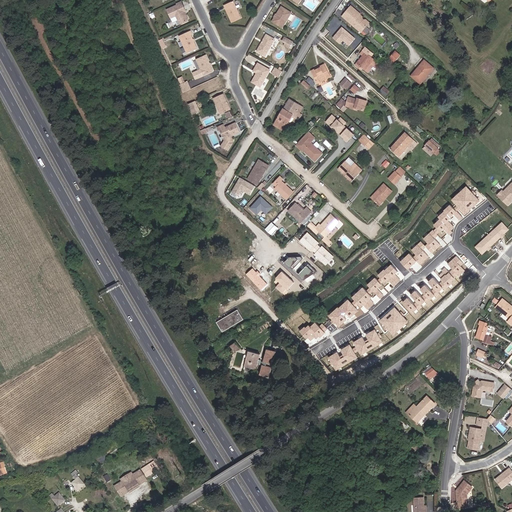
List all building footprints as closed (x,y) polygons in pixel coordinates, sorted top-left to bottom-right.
[(339,16),(356,31),(363,23),(354,15),(355,14),(346,7),(339,16)] [(223,12),(231,29),(240,25),(232,8),(223,12)] [(275,23),(272,27),(282,33),(291,18),(281,12),(276,19),(277,20),(275,23)] [(185,29),(187,28),(184,21),(183,22),(182,20),(184,20),(185,19),(182,13),(177,15),(176,13),(166,18),(169,26),(175,24),(177,28),(178,27),(180,31),(185,29)] [(349,45),(354,38),(341,27),(332,38),(339,43),(342,40),(349,45)] [(354,48),(361,40),(358,37),(351,45),(354,48)] [(179,44),(187,61),(196,56),(190,43),(191,42),(190,38),(179,44)] [(266,39),(263,45),(265,46),(263,49),(262,48),(257,56),(265,61),(275,44),(266,39)] [(293,47),(285,42),(283,47),(286,48),(285,51),(290,53),(293,47)] [(359,51),(351,62),(353,64),(352,65),(358,70),(359,68),(361,70),(369,60),(359,51)] [(397,57),(391,52),(385,59),(389,63),(390,64),(396,70),(398,67),(392,62),(397,57)] [(420,62),(408,78),(417,85),(429,70),(420,62)] [(213,78),(206,63),(197,67),(201,77),(194,80),(196,86),(213,78)] [(326,64),(321,66),(321,67),(317,69),(317,68),(313,70),(319,81),(331,76),(326,64)] [(257,81),(256,80),(252,87),(260,92),(270,75),(258,69),(254,76),(257,78),(258,79),(257,81)] [(278,82),(282,76),(276,72),(272,79),(278,82)] [(310,76),(307,80),(313,86),(316,82),(310,76)] [(344,83),(349,87),(352,84),(347,79),(344,83)] [(311,86),(305,80),(302,83),(308,89),(311,86)] [(356,83),(351,89),(356,93),(361,88),(356,83)] [(390,92),(385,87),(381,92),(387,97),(390,92)] [(187,90),(179,93),(183,100),(190,97),(187,90)] [(291,98),(285,109),(295,114),(290,121),(293,123),(291,127),(292,128),(298,118),(301,119),(304,115),(301,113),(305,107),(291,98)] [(337,105),(342,108),(348,102),(343,98),(337,105)] [(365,111),(368,102),(359,99),(359,100),(351,98),(348,106),(357,109),(357,108),(365,111)] [(213,105),(221,121),(230,116),(223,100),(213,105)] [(200,118),(196,108),(189,111),(190,113),(194,121),(200,118)] [(291,127),(293,123),(290,121),(295,114),(285,109),(275,125),(288,133),(291,127)] [(333,113),(327,122),(341,132),(349,122),(341,116),(340,118),(333,113)] [(343,135),(351,142),(358,134),(350,127),(343,135)] [(221,136),(226,146),(226,147),(223,153),(229,156),(234,147),(233,144),(232,144),(231,142),(241,137),(237,129),(226,134),(224,131),(218,134),(219,137),(221,136)] [(407,133),(392,150),(399,157),(408,147),(412,150),(418,143),(407,133)] [(293,146),(297,151),(309,138),(305,134),(293,146)] [(364,146),(369,141),(365,137),(360,143),(364,146)] [(309,138),(297,151),(299,153),(301,152),(312,162),(319,155),(308,144),(312,140),(309,138)] [(373,144),(369,141),(364,146),(368,149),(373,144)] [(430,141),(426,146),(427,146),(434,153),(435,153),(441,146),(436,142),(434,144),(430,141)] [(427,146),(425,149),(432,155),(434,153),(427,146)] [(384,170),(389,165),(385,161),(380,166),(384,170)] [(265,167),(260,163),(258,167),(255,165),(246,180),(255,186),(265,167)] [(338,169),(343,174),(344,175),(343,177),(349,183),(357,175),(349,168),(343,163),(338,169)] [(349,168),(357,175),(360,171),(352,164),(349,168)] [(401,167),(390,178),(395,183),(406,172),(401,167)] [(277,179),(271,186),(274,189),(272,191),(284,201),(290,195),(279,184),(280,182),(277,179)] [(511,181),(503,191),(503,192),(499,197),(506,204),(511,197),(511,181)] [(372,196),(380,204),(386,198),(387,198),(393,192),(383,183),(372,196)] [(268,214),(275,205),(260,195),(251,208),(259,214),(262,209),(268,214)] [(289,210),(302,222),(312,211),(307,207),(304,210),(303,209),(303,210),(301,208),(301,207),(296,202),(289,210)] [(311,214),(304,223),(306,224),(313,215),(311,214)] [(339,221),(331,214),(321,225),(319,223),(315,227),(325,236),(339,221)] [(503,222),(490,235),(497,243),(511,230),(503,222)] [(272,224),(267,229),(272,233),(277,228),(272,224)] [(333,256),(307,233),(299,241),(325,265),(333,256)] [(497,243),(490,235),(475,247),(483,256),(497,243)] [(295,269),(305,258),(301,255),(299,258),(294,254),(287,262),(295,269)] [(307,280),(318,270),(311,263),(300,273),(307,280)] [(281,282),(277,286),(282,292),(293,281),(283,271),(276,277),(281,282)] [(508,321),(511,325),(511,324),(511,305),(503,299),(497,306),(511,318),(508,321)] [(213,324),(218,333),(240,321),(234,311),(213,324)] [(480,323),(476,337),(484,339),(483,341),(489,343),(491,336),(489,335),(491,329),(490,327),(487,327),(488,326),(486,325),(486,323),(485,323),(485,322),(480,320),(479,323),(480,323)] [(263,352),(255,377),(263,379),(265,369),(267,365),(270,353),(263,352)] [(246,353),(242,367),(254,370),(258,356),(246,353)] [(430,382),(435,377),(430,372),(425,376),(430,382)] [(474,388),(472,396),(481,398),(482,392),(486,390),(493,391),(494,383),(482,381),(474,388)] [(511,389),(505,383),(497,393),(503,398),(511,389)] [(423,421),(425,422),(433,410),(424,404),(416,415),(410,425),(417,430),(420,425),(423,421)] [(408,423),(410,425),(416,415),(414,414),(408,423)] [(488,419),(493,422),(497,418),(492,414),(488,419)] [(466,432),(464,448),(473,449),(476,429),(465,428),(464,432),(466,432)] [(407,442),(411,436),(402,430),(398,436),(407,442)] [(65,472),(71,480),(75,477),(72,474),(73,473),(70,469),(65,472)] [(506,469),(492,481),(498,489),(511,478),(506,469)] [(133,472),(126,477),(127,479),(117,486),(116,483),(108,488),(114,498),(139,482),(133,472)] [(124,475),(114,481),(116,483),(117,486),(127,479),(126,477),(124,475)] [(81,484),(75,477),(71,480),(68,483),(73,490),(81,484)] [(454,509),(465,508),(465,494),(469,487),(461,481),(455,491),(455,503),(453,503),(454,509)] [(56,493),(51,497),(48,499),(54,506),(62,501),(56,493)] [(412,511),(420,511),(421,502),(412,503),(412,511)]
